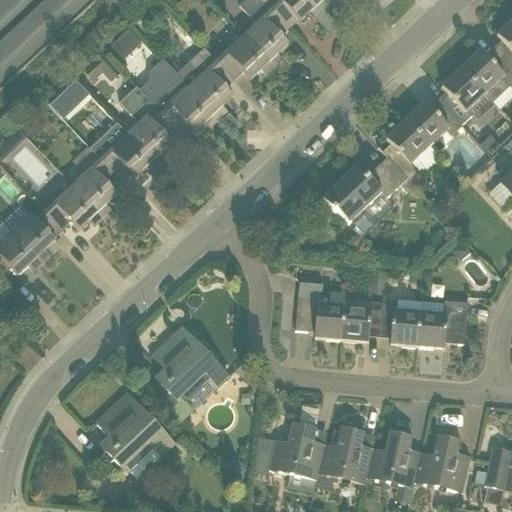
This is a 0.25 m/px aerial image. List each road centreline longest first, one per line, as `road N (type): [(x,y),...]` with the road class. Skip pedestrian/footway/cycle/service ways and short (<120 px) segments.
road 1 (residential): [(214,228),(251,265),(260,290),(257,343),(278,379),(497,397)]
road 2 (residential): [(5,511),(15,441),(50,382),(214,228)]
road 3 (residential): [(214,228),(466,0)]
